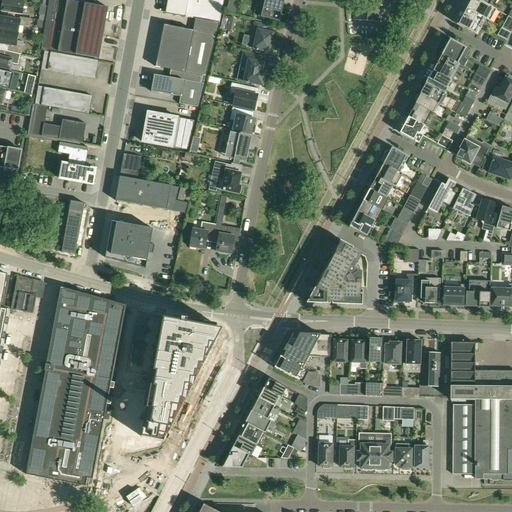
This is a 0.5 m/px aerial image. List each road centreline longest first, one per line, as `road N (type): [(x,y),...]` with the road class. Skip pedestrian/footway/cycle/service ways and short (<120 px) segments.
road 1 (unclassified): [(235,317),(300,0)]
road 2 (unclassified): [(311,475),(317,405),(426,406),(437,416),(438,509)]
road 3 (residential): [(511,331),(235,317)]
road 4 (unclassified): [(104,200),(141,0)]
road 5 (residential): [(235,317),(88,283)]
road 6 (residential): [(375,133),(511,196)]
road 7 (unclassified): [(438,509),(309,506)]
road 8 (residential): [(375,133),(435,21)]
road 9 (unknown): [(274,379),(319,394),(329,322)]
